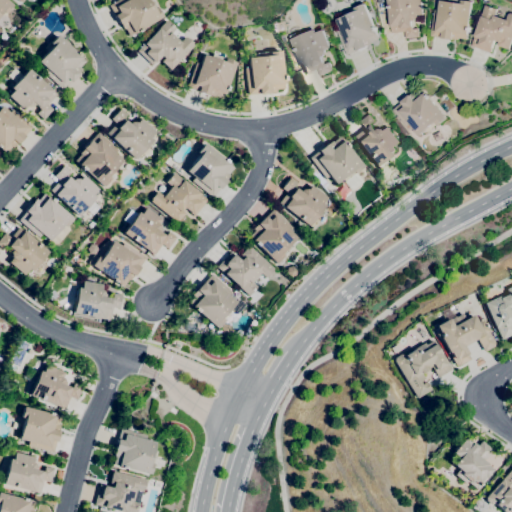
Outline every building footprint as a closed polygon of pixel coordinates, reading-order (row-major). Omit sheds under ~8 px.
[(0,13),(0,0),(4,0),(11,5),(4,13),(2,11),(0,13)] [(128,35),(124,28),(123,29),(120,23),(119,24),(108,5),(116,0),(146,0),(152,9),(155,7),(161,17),(139,29),(140,30),(136,32),(135,31),(128,35)] [(406,38),(405,32),(392,33),(388,0),(422,0),(424,15),(418,15),(418,17),(415,21),(414,21),(415,26),(413,26),(413,29),(419,28),(419,37),(406,38)] [(467,40),(459,38),(458,39),(453,38),(453,40),(442,38),(431,36),(435,10),(439,11),(441,0),(462,4),(462,0),(473,2),(469,27),(471,27),(470,31),(469,30),(467,40)] [(347,55),(337,31),(341,29),(337,20),(356,12),(355,8),(365,4),(375,27),(376,27),(377,30),(376,31),(380,39),(372,42),(373,43),(367,45),(368,47),(358,51),(357,51),(347,55)] [(490,53),(471,46),(486,5),(491,7),(494,8),(493,10),(497,11),(495,16),(507,20),(509,13),(511,14),(511,13),(511,39),(508,50),(498,46),(499,42),(495,40),(491,49),(492,49),(490,53)] [(168,70),(160,61),(163,59),(159,55),(153,62),(150,65),(136,51),(166,20),(174,28),(170,33),(179,42),(184,37),(185,38),(186,37),(191,43),(190,44),(192,45),(168,70)] [(40,37),(35,34),(38,28),(43,32),(40,37)] [(321,76),(318,69),(306,74),(290,36),(301,31),(302,35),(315,30),(316,33),(323,30),(331,48),(324,51),(325,53),(324,56),(322,57),(325,64),(330,62),(333,70),(321,76)] [(61,89),(42,72),(45,68),(37,62),(51,46),(49,44),(56,35),(75,52),(76,51),(79,54),(78,55),(84,61),(78,67),(80,69),(71,80),(70,79),(61,89)] [(253,49),(245,48),(245,41),(253,41),(253,49)] [(247,94),(244,68),(249,68),(248,58),(268,56),(268,52),(279,51),(282,75),(283,75),(284,79),(282,79),(283,88),(275,89),(275,91),(267,92),(267,93),(259,94),(259,93),(247,94)] [(221,98),(213,95),(212,96),(197,91),(196,91),(186,87),(195,62),(199,64),(202,55),(223,62),(224,58),(234,62),(225,86),(226,86),(225,90),(224,90),(221,98)] [(42,119),(36,113),(39,109),(34,104),(32,106),(27,106),(26,105),(22,109),(8,96),(13,90),(10,88),(15,83),(7,75),(14,68),(21,76),(28,69),(56,95),(46,105),(51,109),(42,119)] [(420,135),(413,127),(410,130),(393,110),(402,102),(401,102),(410,95),(410,96),(415,92),(417,94),(423,88),(429,95),(429,94),(432,97),(430,99),(446,118),(428,133),(426,130),(420,135)] [(4,153),(0,149),(0,107),(1,106),(8,113),(11,110),(31,127),(23,136),(23,135),(11,148),(10,147),(4,153)] [(134,159),(106,133),(115,123),(110,119),(119,108),(125,114),(123,117),(129,122),(131,119),(135,123),(139,119),(153,131),(148,137),(151,140),(134,159)] [(379,168),(377,165),(376,166),(353,136),(364,128),(359,122),(370,114),(375,121),(372,123),(377,130),(378,129),(382,129),(383,131),(388,127),(400,143),(394,147),(396,150),(386,158),(388,161),(379,168)] [(102,186),(83,169),(83,170),(80,167),(74,161),(80,154),(78,153),(82,149),(82,148),(89,140),(89,141),(97,132),(116,150),(113,153),(121,160),(106,176),(109,179),(102,186)] [(161,146),(157,142),(157,137),(162,135),(167,138),(166,144),(161,146)] [(351,190),(341,178),(335,183),(329,175),(325,178),(308,158),(317,151),(317,150),(325,144),(326,144),(330,141),(331,142),(338,136),(344,143),(345,143),(347,145),(345,146),(362,166),(353,173),(361,182),(351,190)] [(211,198),(190,181),(193,177),(185,171),(198,154),(196,152),(203,143),(222,159),(223,158),(226,161),(225,162),(232,167),(227,174),(228,175),(218,188),(211,198)] [(77,216),(49,189),(58,180),(53,176),(63,166),(69,171),(65,175),(71,180),(72,179),(77,178),(78,180),(82,175),(97,189),(92,194),(95,197),(77,216)] [(175,222),(149,202),(151,200),(150,199),(154,192),(156,193),(157,192),(162,196),(170,186),(165,182),(172,173),(205,200),(193,215),(182,207),(180,210),(183,213),(175,222)] [(310,228),(308,226),(307,226),(277,203),(286,192),(281,188),(289,177),(296,183),(293,186),(299,191),(302,187),(306,190),(310,185),(325,197),(320,203),(323,206),(315,217),(317,219),(310,228)] [(48,240),(40,234),(37,237),(17,220),(25,211),(24,211),(31,202),(31,203),(35,198),(37,200),(43,193),(49,199),(50,198),(54,200),(53,202),(72,218),(64,226),(62,224),(48,240)] [(153,255),(148,251),(147,252),(122,233),(137,212),(140,214),(145,207),(161,219),(157,224),(158,225),(159,229),(157,231),(164,236),(167,231),(174,237),(166,248),(161,244),(153,255)] [(274,263),(257,245),(256,246),(253,243),(254,242),(248,236),(254,230),(252,228),(256,224),(256,223),(263,216),(264,216),(272,209),(290,227),(288,230),(297,240),(282,255),(283,255),(274,263)] [(22,275),(7,262),(11,258),(10,257),(9,252),(11,250),(5,245),(1,249),(0,248),(0,236),(3,233),(9,238),(18,227),(46,251),(30,271),(27,269),(22,275)] [(122,287),(90,265),(97,256),(100,258),(112,241),(120,246),(123,243),(144,258),(138,267),(137,266),(128,280),(127,279),(122,287)] [(94,254),(89,254),(87,249),(90,244),(95,245),(97,250),(94,254)] [(247,296),(216,267),(223,258),(226,261),(230,256),(231,256),(232,254),(239,260),(242,257),(239,255),(247,246),(272,268),(264,277),(259,272),(250,282),(255,287),(247,296)] [(289,277),(285,273),(286,267),(292,266),(296,270),(295,276),(289,277)] [(215,328),(197,312),(196,312),(193,309),(194,308),(187,303),(193,296),(191,295),(195,290),(202,282),(203,282),(210,274),(230,291),(227,294),(235,301),(237,298),(244,305),(236,314),(232,310),(223,320),(215,328)] [(108,320),(72,313),(77,288),(80,288),(82,280),(101,284),(100,290),(102,291),(104,294),(103,296),(111,298),(112,293),(120,295),(118,308),(111,307),(108,320)] [(510,321),(511,325),(511,334),(501,339),(484,303),(506,292),(505,289),(511,285),(511,315),(511,316),(511,317),(510,321)] [(457,366),(457,365),(455,366),(448,353),(440,337),(439,338),(435,332),(436,331),(435,329),(436,328),(435,326),(448,318),(448,319),(454,316),(455,318),(462,314),(465,319),(472,315),(476,323),(481,320),(488,331),(487,331),(495,345),(483,351),(476,338),(462,346),(469,359),(457,366)] [(227,334),(221,333),(219,328),(222,324),(228,324),(230,330),(227,334)] [(417,398),(393,360),(394,358),(402,352),(404,355),(424,342),(425,344),(432,340),(450,369),(437,377),(430,366),(426,368),(427,369),(420,373),(423,379),(419,382),(421,385),(425,382),(430,389),(417,398)] [(64,409),(58,407),(29,395),(33,383),(23,379),(27,368),(38,372),(39,371),(42,372),(45,365),(63,373),(61,378),(63,379),(64,382),(63,385),(70,388),(73,383),(81,387),(75,399),(69,397),(64,409)] [(52,453),(27,446),(28,442),(18,439),(23,418),(20,417),(23,406),(59,417),(57,425),(59,425),(54,441),(55,441),(52,453)] [(149,474),(124,468),(124,469),(120,468),(120,467),(112,464),(114,456),(113,456),(114,450),(119,428),(145,435),(144,439),(153,442),(151,450),(155,451),(149,474)] [(476,489),(466,481),(464,483),(464,482),(465,481),(461,478),(460,479),(454,474),(458,470),(453,465),(459,458),(452,452),(465,438),(471,443),(476,447),(480,441),(492,450),(482,461),(486,464),(486,465),(492,470),(476,489)] [(39,493),(33,491),(32,492),(2,484),(9,459),(12,460),(14,452),(33,457),(31,463),(33,463),(35,467),(35,470),(42,472),(44,467),(52,469),(49,482),(42,480),(39,493)] [(511,511),(503,511),(493,503),(493,504),(490,504),(485,500),(485,497),(511,467),(511,511)] [(132,502),(138,503),(135,511),(119,511),(93,505),(96,495),(99,496),(101,488),(102,488),(102,486),(111,488),(112,484),(108,483),(112,471),(144,480),(144,482),(145,482),(143,489),(141,489),(140,491),(135,490),(132,502)] [(0,511),(0,492),(28,500),(28,501),(34,502),(31,511),(32,511),(31,511),(0,511)]
